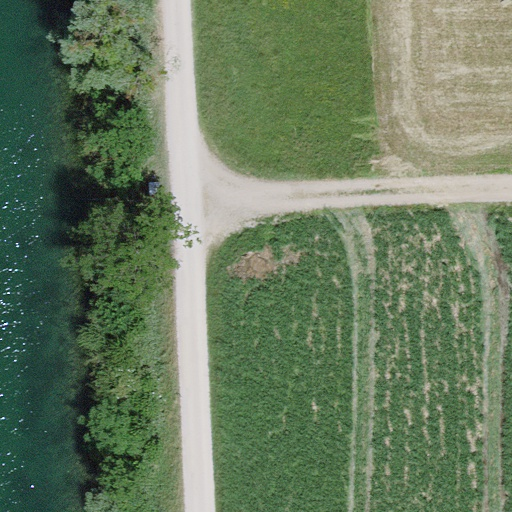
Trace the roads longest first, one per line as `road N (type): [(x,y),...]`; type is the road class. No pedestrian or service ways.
road 1 (track): [(190,200),(511,197)]
road 2 (track): [(190,200),(203,511)]
road 3 (track): [(179,0),(190,200)]
